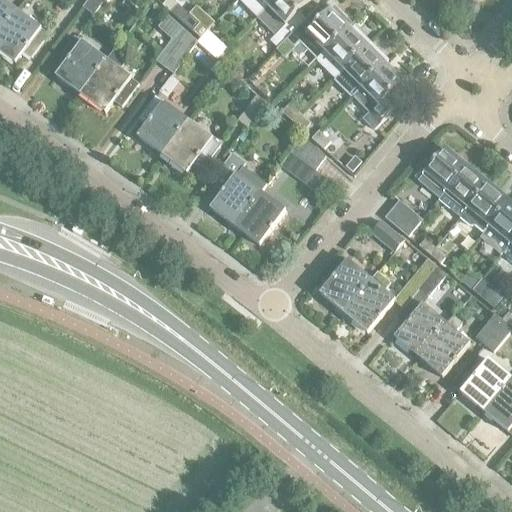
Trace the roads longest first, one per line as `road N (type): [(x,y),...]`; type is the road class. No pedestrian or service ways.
road 1 (secondary): [(386,511),(133,306),(0,242)]
road 2 (residential): [(270,310),(0,107)]
road 3 (residential): [(511,510),(270,310)]
road 4 (residential): [(270,310),(451,96)]
